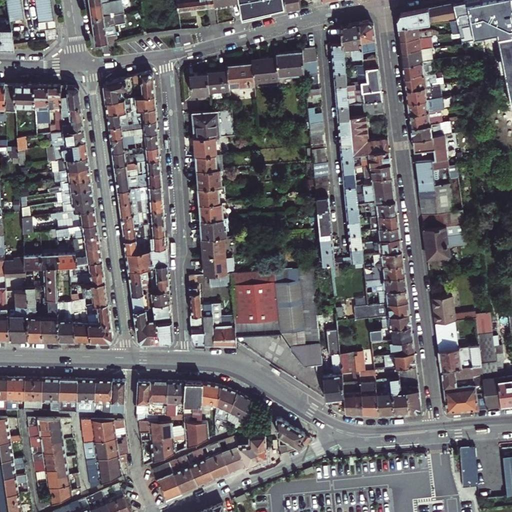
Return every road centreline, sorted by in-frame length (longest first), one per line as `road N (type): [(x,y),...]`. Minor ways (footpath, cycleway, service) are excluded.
road 1 (residential): [(383,2),(435,430)]
road 2 (residential): [(165,57),(185,360)]
road 3 (tertiary): [(129,358),(87,70)]
road 4 (residential): [(165,57),(383,2)]
road 5 (residential): [(360,437),(324,444),(164,511)]
road 6 (residential): [(151,511),(137,472),(129,358)]
road 7 (tertiary): [(129,358),(0,356)]
road 8 (tertiary): [(298,407),(230,366),(185,360)]
